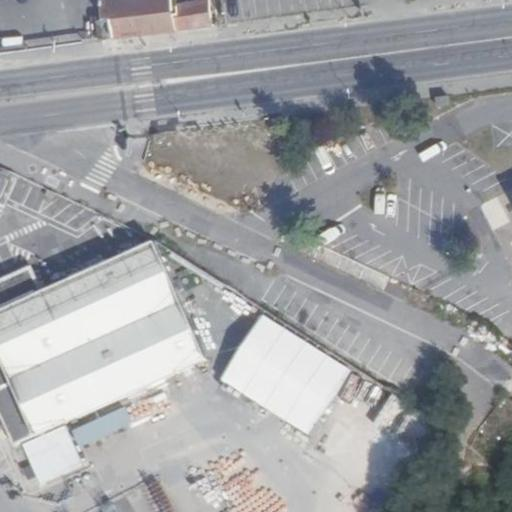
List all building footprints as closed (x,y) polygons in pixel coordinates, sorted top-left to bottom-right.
[(115,17),(117,37),(212,25),(209,0),(202,0),(203,1),(175,4),(174,0),(106,0),(107,18),(115,17)] [(100,19),(102,39),(117,37),(115,17),(107,18),(100,19)] [(250,130),(246,142),(279,155),(284,143),(250,130)] [(168,153),(163,166),(195,179),(201,164),(227,174),(232,162),(254,171),(260,156),(225,142),(219,156),(195,146),(188,162),(168,153)] [(209,363),(159,250),(47,298),(32,269),(0,282),(0,414),(13,446),(209,363)] [(226,382),(313,436),(354,371),(266,318),(226,382)] [(216,511),(279,511),(269,472),(216,487),(222,508),(216,510),(216,511)]
